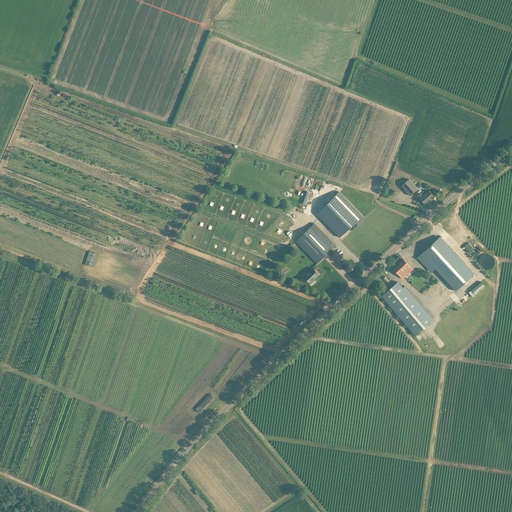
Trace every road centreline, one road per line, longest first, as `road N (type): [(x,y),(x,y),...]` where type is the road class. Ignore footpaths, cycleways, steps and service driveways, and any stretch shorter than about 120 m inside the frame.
road 1 (tertiary): [(137,511),(228,405),(398,244),(511,150)]
road 2 (track): [(0,67),(432,214)]
